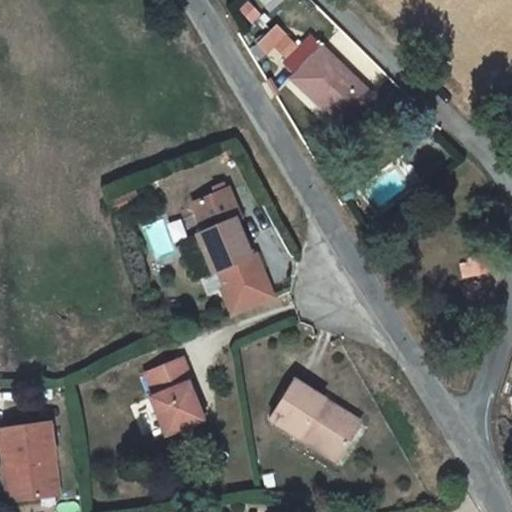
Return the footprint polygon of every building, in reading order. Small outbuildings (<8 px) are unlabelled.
[(274,47),(288,60),(298,49),(276,27),(265,38),(274,47)] [(371,96),(310,37),(298,49),(288,60),(284,64),(295,75),(291,79),(341,128),(371,96)] [(274,47),(265,38),(258,45),(267,54),(274,47)] [(110,198),(118,216),(141,207),(134,188),(110,198)] [(218,271),(225,288),(262,272),(254,254),(249,256),(234,221),(239,219),(227,190),(193,204),(205,233),(197,236),(212,273),(218,271)] [(150,398),(165,435),(202,420),(187,384),(191,382),(182,359),(145,374),(154,396),(150,398)] [(336,460),(356,429),(319,406),(323,399),(294,381),(270,420),(336,460)] [(319,406),(356,429),(360,422),(323,399),(319,406)] [(58,495),(48,424),(0,430),(0,436),(4,467),(12,465),(17,501),(58,495)] [(12,465),(4,467),(9,502),(17,501),(12,465)]
